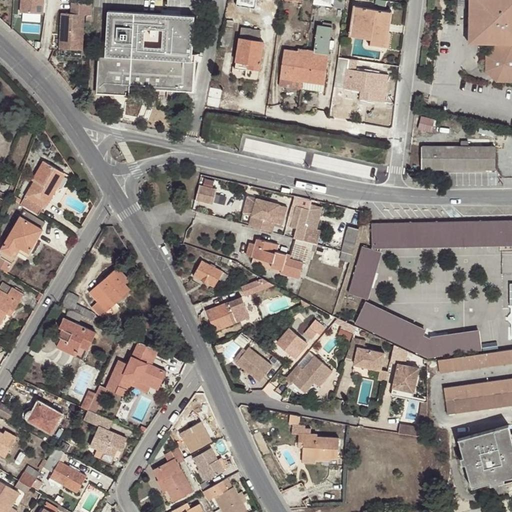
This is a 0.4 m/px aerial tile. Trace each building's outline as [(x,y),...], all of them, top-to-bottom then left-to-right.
[(20,0),(20,19),(44,20),(44,0),(20,0)] [(511,0),(472,0),(472,24),(480,24),(489,33),(490,41),(497,42),(487,55),(486,68),(497,80),(511,79),(511,0)] [(93,16),(94,4),(73,3),(72,14),(63,14),(61,50),(84,51),(86,16),(93,16)] [(355,4),(351,30),(364,31),(366,26),(373,27),(372,37),(371,43),(383,45),(385,28),(389,29),(391,10),(355,4)] [(195,15),(109,10),(106,56),(101,55),(99,90),(116,91),(116,88),(129,89),(129,84),(191,88),(194,53),(192,53),(195,15)] [(234,20),(227,19),(226,26),(224,26),(221,45),(231,46),(234,20)] [(480,24),(472,24),(472,41),(490,41),(489,33),(480,24)] [(303,80),(302,87),(323,90),(329,46),(330,40),(331,26),(322,25),(318,25),(314,50),(307,49),(303,80)] [(364,31),(351,30),(351,34),(372,37),(373,27),(366,26),(364,31)] [(261,30),(242,27),(236,64),(259,68),(264,40),(259,40),(261,30)] [(294,79),(303,80),(307,49),(300,49),(300,51),(285,48),(281,77),(294,79)] [(356,69),(357,59),(338,56),(334,85),(360,89),(359,97),(385,100),(388,73),(356,69)] [(293,86),(294,79),(281,77),(279,84),(293,86)] [(207,105),(221,106),(222,88),(209,86),(207,105)] [(421,114),(418,127),(432,130),(435,117),(421,114)] [(461,145),(423,145),(423,167),(495,167),(495,145),(469,145),(468,139),(461,140),(461,145)] [(21,204),(38,214),(43,205),(46,207),(57,188),(54,187),(56,183),(59,185),(66,173),(44,161),(33,179),(35,180),(21,204)] [(221,189),(204,185),(200,200),(217,205),(221,189)] [(20,203),(13,199),(10,205),(13,206),(18,208),(20,203)] [(257,199),(249,226),(272,233),(275,223),(277,216),(284,218),(287,207),(257,199)] [(311,204),(310,209),(305,225),(318,228),(324,207),(311,204)] [(13,206),(10,205),(2,228),(5,229),(13,206)] [(296,206),(292,205),(286,224),(297,227),(294,239),(296,239),(317,245),(322,229),(318,228),(305,225),(310,209),(296,205),(296,206)] [(0,267),(7,272),(19,252),(15,250),(18,246),(29,253),(44,228),(21,215),(7,239),(0,251),(0,267)] [(282,225),(284,218),(277,216),(275,223),(282,225)] [(427,222),(372,223),(373,248),(424,247),(461,247),(511,245),(511,220),(480,221),(427,222)] [(342,252),(353,255),(359,229),(348,227),(342,252)] [(316,252),(317,245),(296,239),(291,255),(277,251),(279,245),(257,239),(256,244),(250,243),(246,255),(273,262),(272,267),(281,270),(281,273),(299,278),(303,261),(308,262),(311,251),(316,252)] [(15,250),(19,252),(27,257),(29,253),(18,246),(15,250)] [(162,249),(167,257),(171,255),(166,247),(162,249)] [(382,253),(362,247),(348,293),(368,299),(382,253)] [(351,262),(353,255),(342,252),(340,259),(351,262)] [(218,278),(222,271),(202,260),(194,275),(214,286),(218,278)] [(101,316),(105,312),(116,302),(131,289),(126,283),(122,278),(126,275),(118,266),(90,293),(98,302),(92,307),(101,316)] [(228,274),(222,271),(218,278),(224,282),(228,274)] [(130,279),(126,275),(122,278),(126,283),(130,279)] [(255,281),(239,288),(242,297),(259,290),(255,281)] [(4,282),(0,287),(0,288),(8,293),(12,287),(4,282)] [(0,324),(7,313),(10,308),(14,310),(23,294),(12,287),(8,293),(0,288),(0,324)] [(270,302),(281,299),(278,291),(277,288),(266,291),(270,302)] [(68,292),(62,304),(89,317),(92,311),(89,309),(77,304),(80,297),(68,292)] [(251,317),(242,297),(229,302),(233,310),(228,312),(225,304),(207,311),(210,318),(212,323),(216,331),(251,317)] [(398,316),(366,301),(356,323),(394,341),(427,357),(482,350),(479,330),(431,336),(430,337),(424,335),(427,329),(398,316)] [(116,302),(105,312),(110,317),(120,307),(116,302)] [(93,319),(102,323),(103,320),(100,318),(95,314),(93,319)] [(62,336),(61,338),(66,340),(62,349),(75,355),(79,345),(87,349),(88,350),(96,332),(65,317),(60,326),(62,327),(59,335),(62,336)] [(308,343),(289,328),(277,342),(296,358),(308,343)] [(317,333),(309,328),(305,333),(313,339),(317,333)] [(382,369),(385,352),(365,348),(366,340),(352,337),(346,358),(355,360),(355,364),(380,369),(382,369)] [(66,340),(61,338),(58,347),(62,349),(66,340)] [(106,387),(107,388),(126,397),(132,385),(134,379),(151,386),(153,381),(161,384),(167,370),(153,364),(149,362),(153,356),(156,358),(159,350),(139,340),(128,363),(119,360),(106,387)] [(83,358),(87,349),(79,345),(75,355),(83,358)] [(408,391),(415,393),(419,368),(405,365),(408,352),(394,345),(390,362),(398,364),(393,392),(401,394),(402,390),(408,391)] [(273,365),(249,346),(237,362),(261,381),(273,365)] [(511,363),(511,349),(492,352),(438,360),(440,373),(487,366),(511,363)] [(305,369),(299,364),(286,379),(292,385),(294,382),(307,392),(312,385),(321,358),(316,355),(305,369)] [(334,370),(321,358),(312,385),(316,381),(321,385),(334,370)] [(387,381),(389,370),(382,369),(380,369),(378,379),(387,381)] [(511,378),(445,387),(448,414),(494,407),(511,404),(511,378)] [(134,379),(132,385),(148,392),(151,386),(134,379)] [(158,390),(161,384),(153,381),(151,386),(158,390)] [(92,402),(88,410),(96,413),(107,388),(106,387),(100,385),(96,393),(92,402)] [(85,399),(92,402),(96,393),(89,390),(85,399)] [(63,413),(39,399),(34,409),(30,409),(28,410),(27,412),(26,415),(27,417),(28,420),(52,433),(63,413)] [(419,423),(427,424),(427,403),(421,402),(419,423)] [(15,410),(2,403),(0,405),(0,413),(10,419),(15,410)] [(96,413),(88,410),(84,419),(100,425),(91,446),(105,452),(102,458),(112,463),(115,456),(118,449),(121,451),(127,437),(109,429),(113,420),(96,413)] [(299,424),(300,416),(290,414),(290,424),(299,424)] [(204,419),(202,421),(209,433),(212,432),(204,419)] [(209,433),(202,421),(180,432),(191,452),(212,440),(209,433)] [(510,444),(511,442),(511,438),(508,425),(459,439),(464,457),(472,486),(511,475),(511,450),(511,451),(510,444)] [(4,433),(0,430),(0,454),(5,457),(17,436),(6,430),(4,433)] [(299,432),(299,438),(304,439),(303,448),(303,456),(316,457),(316,459),(330,460),(330,457),(338,458),(339,437),(318,436),(318,434),(299,432)] [(65,451),(56,446),(44,466),(54,472),(51,477),(62,483),(77,492),(87,475),(64,462),(68,455),(64,453),(65,451)] [(185,458),(178,447),(165,454),(168,461),(154,469),(160,480),(162,479),(167,489),(173,501),(194,490),(178,462),(185,458)] [(212,447),(194,457),(206,480),(224,470),(212,447)] [(28,465),(25,471),(37,478),(40,472),(28,465)] [(25,471),(19,480),(31,488),(37,478),(25,471)] [(62,483),(51,477),(48,481),(50,481),(51,487),(54,488),(59,487),(60,488),(62,483)] [(162,479),(160,480),(158,481),(164,491),(167,489),(162,479)] [(1,511),(7,511),(11,507),(20,493),(0,480),(0,510),(0,511),(1,511)] [(227,491),(221,481),(203,492),(204,493),(208,501),(215,497),(223,511),(248,511),(234,486),(227,491)] [(56,511),(58,509),(46,501),(43,506),(45,507),(41,511),(56,511)] [(188,502),(173,510),(174,511),(204,511),(200,503),(191,507),(188,502)]
